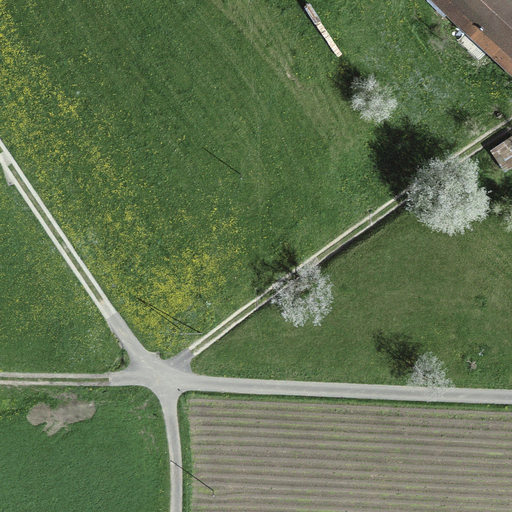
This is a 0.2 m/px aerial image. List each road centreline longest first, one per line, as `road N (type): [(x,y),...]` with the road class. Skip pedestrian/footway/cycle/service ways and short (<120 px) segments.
road 1 (track): [(177,511),(166,380),(173,364),(511,122)]
road 2 (residential): [(511,396),(153,377)]
road 3 (track): [(0,155),(153,377)]
